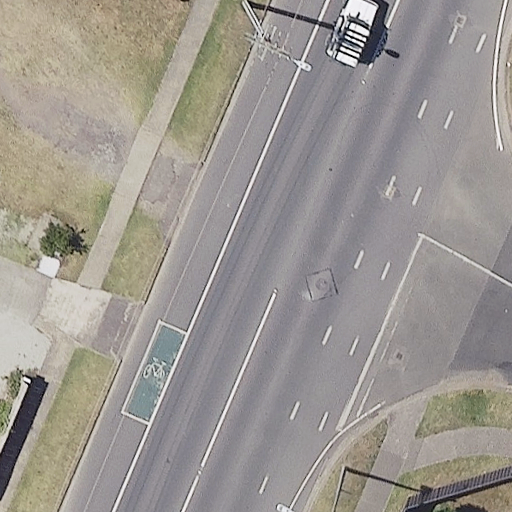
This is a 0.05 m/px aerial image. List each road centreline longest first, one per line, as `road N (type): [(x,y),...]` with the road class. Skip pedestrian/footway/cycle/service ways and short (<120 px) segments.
road 1 (secondary): [(193,511),(324,200)]
road 2 (secondary): [(324,200),(407,0)]
road 3 (residential): [(511,290),(324,200)]
